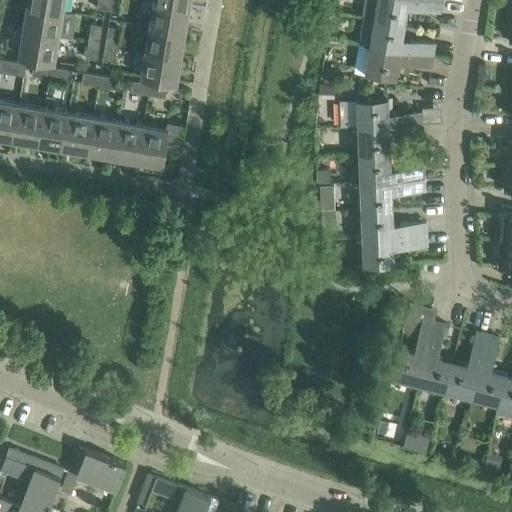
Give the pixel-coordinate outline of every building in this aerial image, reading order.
[(63,9),(64,0),(28,0),(28,3),(63,9)] [(109,9),(110,0),(99,0),(98,7),(109,9)] [(120,11),(121,0),(110,0),(109,9),(120,11)] [(186,30),(190,5),(161,0),(155,0),(151,24),(186,30)] [(442,0),(365,0),(363,13),(364,13),(406,20),(408,6),(441,11),(442,0)] [(59,34),(63,9),(28,3),(24,29),(59,34)] [(321,6),(320,14),(333,16),(334,8),(331,7),(321,6)] [(403,36),(406,20),(364,13),(359,41),(370,43),(434,54),(436,42),(403,36)] [(92,22),(89,39),(99,41),(102,24),(92,22)] [(182,54),(186,30),(151,24),(147,49),(182,54)] [(109,25),(106,42),(117,44),(120,27),(109,25)] [(55,60),(59,34),(24,29),(19,54),(55,60)] [(97,58),(99,41),(89,39),(87,56),(97,58)] [(114,61),(117,44),(106,42),(103,59),(114,61)] [(432,66),(434,54),(370,43),(366,71),(396,76),(399,60),(432,66)] [(177,81),(182,54),(147,49),(143,75),(177,81)] [(26,62),(0,57),(0,59),(0,70),(23,74),(26,62)] [(49,75),(51,65),(34,62),(33,73),(49,75)] [(68,68),(51,65),(49,75),(66,78),(68,68)] [(326,68),(325,80),(339,81),(339,69),(326,68)] [(98,83),(100,73),(84,71),(82,81),(98,83)] [(118,76),(100,73),(98,83),(116,86),(118,76)] [(149,92),(150,82),(134,79),(132,89),(149,92)] [(167,85),(150,82),(149,92),(165,95),(167,85)] [(320,84),(319,96),(337,98),(338,86),(320,84)] [(358,96),(359,124),(423,121),(422,110),(389,111),(389,95),(358,96)] [(0,134),(13,137),(19,102),(0,98),(0,134)] [(38,141),(44,106),(19,102),(13,137),(38,141)] [(63,145),(69,110),(44,106),(38,141),(63,145)] [(88,150),(93,114),(69,110),(63,145),(88,150)] [(112,154),(118,118),(93,114),(88,150),(112,154)] [(138,158),(144,123),(118,118),(112,154),(138,158)] [(164,162),(166,146),(178,148),(177,149),(179,149),(183,123),(169,120),(167,127),(144,123),(138,158),(164,162)] [(423,134),(423,121),(359,124),(360,152),(391,151),(390,136),(423,134)] [(391,166),(391,151),(360,152),(361,179),(425,177),(425,165),(391,166)] [(332,166),(317,166),(317,180),(332,181),(332,166)] [(426,190),(425,177),(361,179),(362,207),(393,206),(392,191),(426,190)] [(335,201),(320,201),(320,209),(323,209),(335,208),(335,201)] [(394,222),(393,206),(362,207),(363,235),(427,232),(427,220),(394,222)] [(511,213),(499,212),(498,214),(502,214),(500,237),(498,237),(498,238),(511,239),(511,213)] [(428,245),(427,232),(363,235),(364,263),(395,262),(395,246),(428,245)] [(511,239),(498,238),(498,239),(500,239),(498,262),(494,262),(494,264),(511,265),(511,239)] [(410,300),(404,324),(416,327),(422,303),(410,300)] [(419,381),(435,319),(423,316),(415,348),(399,344),(392,374),(419,381)] [(445,388),(453,358),(439,354),(447,322),(435,319),(419,381),(445,388)] [(472,395),(488,332),(476,329),(468,362),(453,358),(445,388),(472,395)] [(499,401),(507,372),(492,368),(500,336),(488,332),(472,395),(499,401)] [(511,416),(511,372),(507,372),(499,401),(496,413),(511,416)] [(118,486),(127,462),(117,459),(118,458),(113,456),(112,457),(80,444),(63,488),(71,491),(79,471),(118,486)] [(51,500),(64,467),(9,446),(2,467),(32,479),(23,503),(45,511),(47,511),(50,505),(51,505),(53,500),(51,500)] [(487,450),(484,464),(497,467),(501,454),(487,450)] [(212,511),(219,497),(149,471),(138,499),(147,503),(152,487),(182,499),(176,511),(212,511)] [(45,511),(23,503),(0,494),(0,510),(5,511),(45,511)]
